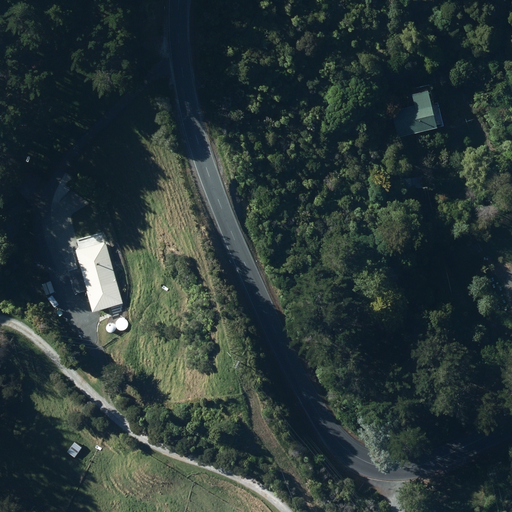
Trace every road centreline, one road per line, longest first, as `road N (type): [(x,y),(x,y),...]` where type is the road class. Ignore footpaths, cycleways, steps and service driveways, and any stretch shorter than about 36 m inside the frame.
road 1 (tertiary): [(178,0),(184,91),(212,186),(287,359),(337,440),(364,462),(407,468),(511,424)]
road 2 (unknown): [(178,42),(138,59),(71,112),(32,166),(36,214),(60,287)]
